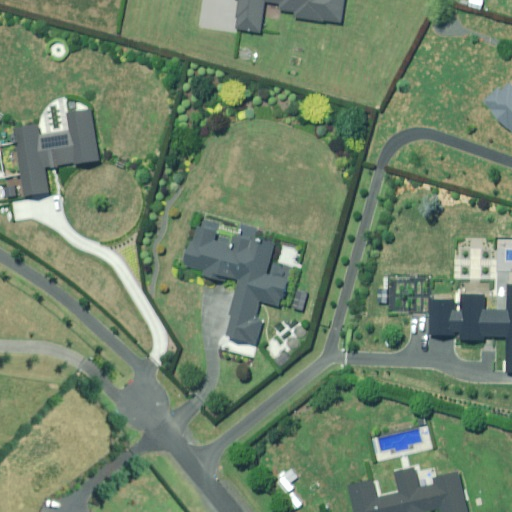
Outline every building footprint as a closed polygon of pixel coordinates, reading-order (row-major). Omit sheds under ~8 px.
[(234,0),(232,10),(239,11),(236,30),(262,34),(267,4),(280,6),(280,11),(297,14),(296,18),(342,25),(346,0),(234,0)] [(213,18),(210,28),(231,33),(233,22),(213,18)] [(511,80),(487,102),(493,109),(491,110),(511,132),(511,80)] [(257,229),(202,218),(197,243),(194,242),(188,268),(207,272),(205,277),(225,282),(226,278),(241,281),(229,338),(260,345),(265,322),(257,321),(261,304),(284,309),(290,281),(271,277),(278,244),(255,239),(257,229)] [(296,322),(284,344),(298,351),(310,330),(296,322)] [(279,338),(264,348),(279,370),(294,361),(279,338)] [(422,490),(417,469),(397,474),(401,495),(379,499),(375,482),(351,488),(356,511),(435,511),(443,510),(443,511),(469,511),(461,473),(437,479),(439,486),(422,490)]
